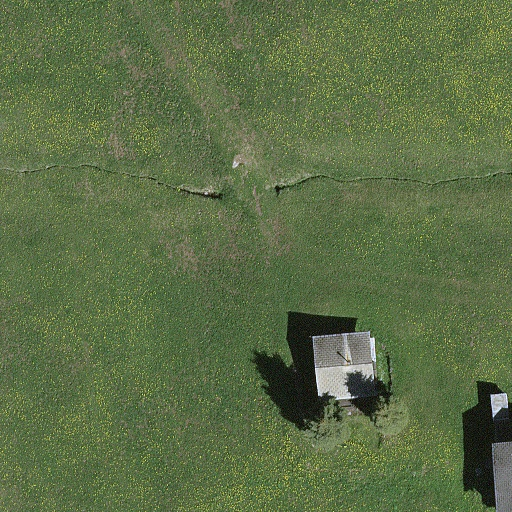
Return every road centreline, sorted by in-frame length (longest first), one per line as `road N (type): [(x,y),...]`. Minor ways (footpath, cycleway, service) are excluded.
road 1 (track): [(258,210),(308,433),(337,511)]
road 2 (track): [(412,511),(412,464),(511,255)]
